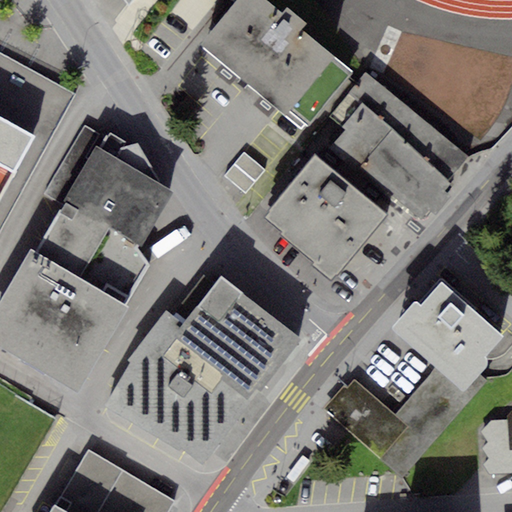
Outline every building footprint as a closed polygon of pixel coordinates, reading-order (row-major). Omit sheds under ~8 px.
[(288,8),(282,14),(264,0),(238,0),(236,4),(201,46),(305,130),(353,72),(301,30),(306,23),(288,8)] [(0,108),(53,133),(74,89),(0,55),(0,108)] [(467,158),(366,73),(329,116),(345,129),(331,145),(392,196),(392,197),(421,221),(429,211),(434,216),(450,197),(444,191),(450,184),(447,182),(467,158)] [(0,199),(34,137),(0,118),(0,199)] [(63,206),(35,253),(30,250),(0,301),(0,346),(78,393),(104,349),(109,352),(134,311),(129,308),(124,305),(149,267),(135,249),(138,246),(173,193),(160,185),(138,144),(126,145),(109,133),(106,137),(86,126),(44,194),(63,206)] [(244,151),(223,175),(245,193),(266,170),(244,151)] [(388,215),(314,155),(265,217),(282,231),(279,235),(313,261),(310,264),(330,281),(335,273),(337,276),(388,215)] [(301,340),(221,277),(214,283),(202,275),(170,313),(166,311),(128,360),(132,363),(106,405),(185,447),(204,463),(301,340)] [(503,337),(442,282),(421,306),(415,302),(391,329),(436,368),(465,393),(480,375),(487,367),(488,360),(485,357),(503,337)] [(488,381),(480,375),(465,393),(436,368),(395,417),(408,428),(380,459),(402,477),(488,381)] [(395,417),(354,380),(348,387),(345,385),(325,409),(380,459),(408,428),(395,417)] [(13,511),(60,428),(0,394),(0,511),(13,511)] [(511,411),(507,417),(508,420),(491,420),(481,433),(488,444),(482,449),(490,459),(482,465),(488,474),(511,472),(511,411)] [(88,450),(51,511),(167,511),(174,501),(88,450)]
